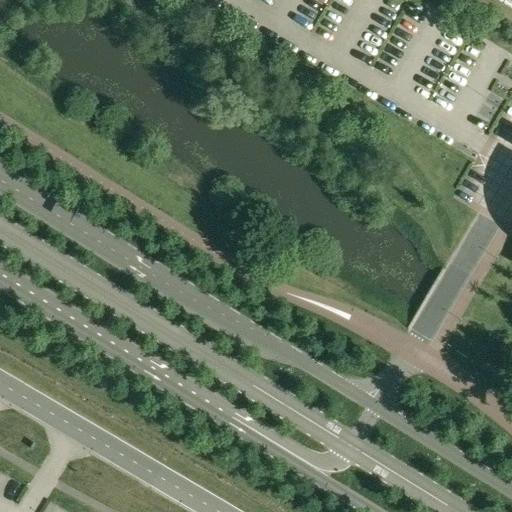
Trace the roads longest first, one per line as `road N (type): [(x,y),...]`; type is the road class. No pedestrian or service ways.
road 1 (primary): [(511,492),(0,180)]
road 2 (primary): [(0,273),(382,511)]
road 3 (unclassified): [(215,511),(0,384)]
road 4 (unclassified): [(511,422),(412,350)]
